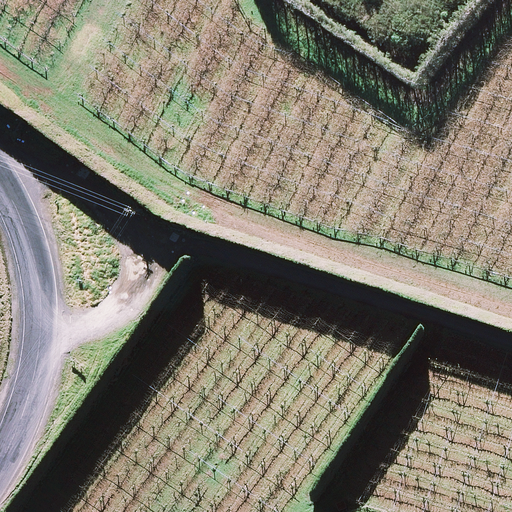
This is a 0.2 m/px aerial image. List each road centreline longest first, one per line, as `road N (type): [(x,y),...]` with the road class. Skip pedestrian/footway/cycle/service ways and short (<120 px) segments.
road 1 (track): [(133,254),(179,239),(511,344)]
road 2 (unclassified): [(0,465),(28,398),(41,330),(24,220),(0,176)]
road 3 (track): [(133,254),(113,214),(54,172),(26,165),(0,171)]
road 4 (track): [(41,330),(106,312),(133,254)]
